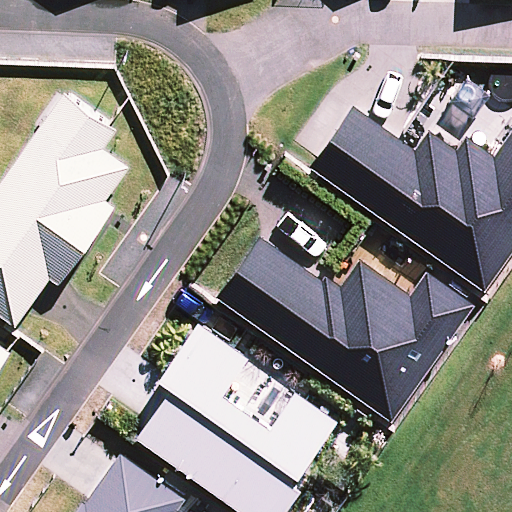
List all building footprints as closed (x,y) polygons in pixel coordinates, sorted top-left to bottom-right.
[(117,122),(62,86),(0,181),(0,305),(19,319),(51,271),(60,276),(134,162),(104,142),(117,122)] [(454,141),(427,122),(414,141),(354,99),(310,160),(485,284),(511,246),(511,121),(493,148),(464,127),(454,141)] [(408,285),(360,251),(338,282),(261,227),(216,290),(391,415),(474,299),(423,263),(408,285)] [(225,386),(249,350),(198,316),(160,372),(170,379),(135,431),(256,511),(274,511),(339,416),(293,385),(271,417),(225,386)] [(0,357),(10,344),(0,337),(0,357)] [(190,511),(178,503),(186,492),(118,445),(71,511),(190,511)]
